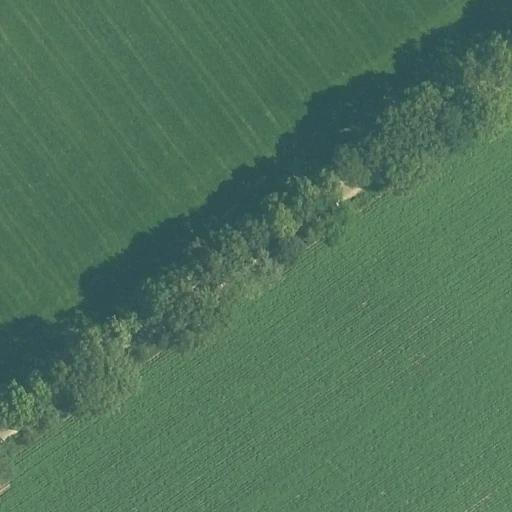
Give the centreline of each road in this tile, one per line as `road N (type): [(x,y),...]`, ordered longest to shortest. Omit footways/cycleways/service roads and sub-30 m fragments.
road 1 (unclassified): [(0,435),(511,73)]
road 2 (residential): [(422,511),(269,298)]
road 3 (residential): [(0,87),(124,0)]
